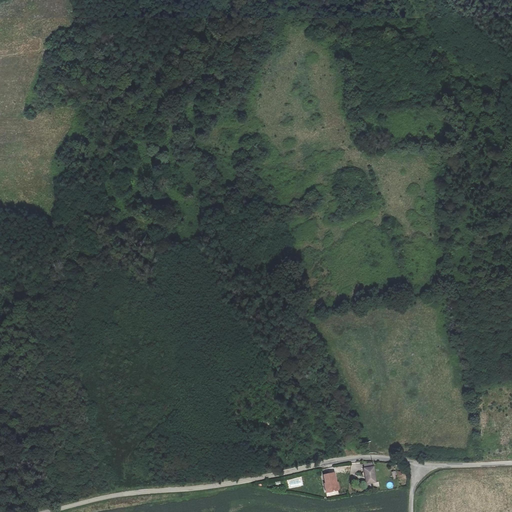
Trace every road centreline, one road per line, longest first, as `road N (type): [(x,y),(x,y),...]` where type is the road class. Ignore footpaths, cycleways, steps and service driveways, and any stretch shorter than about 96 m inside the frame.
road 1 (unclassified): [(419,469),(389,459),(335,461),(46,511)]
road 2 (track): [(130,0),(122,19),(60,27),(0,54)]
